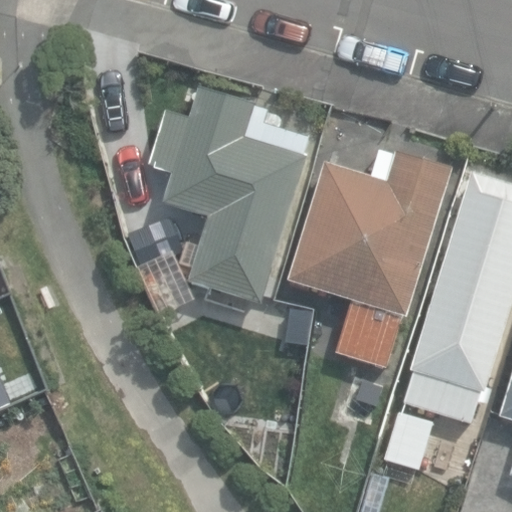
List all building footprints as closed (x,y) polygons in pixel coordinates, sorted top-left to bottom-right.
[(147,264),(180,332),(212,316),(199,280),(267,301),(311,155),(306,154),(312,136),(264,121),(269,106),(203,84),(193,118),(168,110),(152,162),(176,169),(167,201),(212,214),(201,249),(189,245),(147,264)] [(340,353),(388,366),(403,313),(410,315),(453,164),(400,149),(399,153),(382,148),(374,176),(326,163),(293,279),(356,297),(340,353)] [(424,511),(460,511),(487,426),(473,422),(482,392),(486,394),(511,310),(511,182),(473,170),(411,371),(415,372),(405,404),(432,413),(430,422),(401,413),(386,460),(436,476),(424,511)] [(267,351),(304,359),(313,312),(275,305),(267,351)] [(343,414),(374,425),(388,382),(357,372),(343,414)] [(511,377),(500,417),(508,419),(497,458),(511,463),(511,466),(509,475),(511,476),(511,377)] [(276,475),(289,467),(277,448),(263,456),(276,475)] [(409,511),(414,511),(426,474),(373,457),(361,497),(409,511)]
